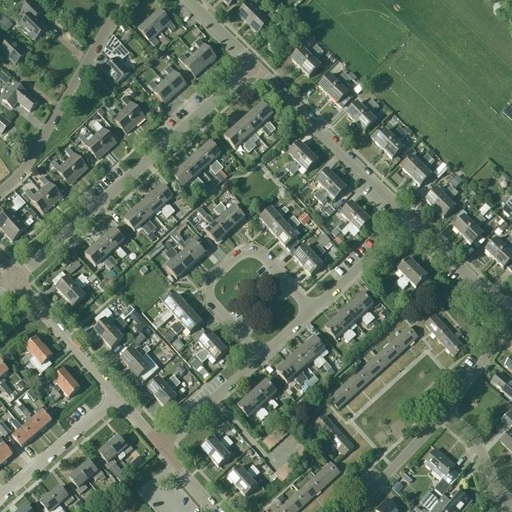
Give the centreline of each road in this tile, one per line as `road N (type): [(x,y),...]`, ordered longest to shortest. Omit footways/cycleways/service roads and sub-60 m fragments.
road 1 (unclassified): [(15,277),(253,64)]
road 2 (residential): [(259,358),(206,299),(211,278),(252,249),(313,310)]
road 3 (residential): [(0,193),(27,166),(126,0)]
road 4 (unclassified): [(411,219),(253,64)]
road 5 (residential): [(116,395),(15,277)]
road 6 (residential): [(0,498),(116,395)]
road 7 (residential): [(351,511),(447,410)]
road 8 (residential): [(160,450),(259,358)]
road 9 (unclassified): [(511,304),(489,300),(411,219)]
road 10 (residential): [(313,310),(411,219)]
